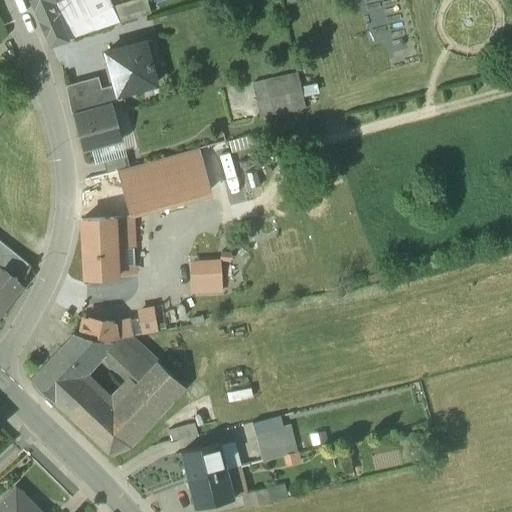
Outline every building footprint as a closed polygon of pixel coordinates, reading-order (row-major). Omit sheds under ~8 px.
[(72,38),(58,0),(51,0),(33,7),(48,46),(72,38)] [(111,0),(82,0),(83,2),(94,25),(97,30),(119,23),(112,1),(111,0)] [(147,0),(116,0),(112,1),(119,23),(151,12),(147,0)] [(152,39),(105,52),(114,85),(117,94),(119,93),(155,84),(150,64),(158,62),(152,39)] [(297,72),(252,82),(259,115),(304,105),(297,72)] [(98,77),(65,85),(71,112),(72,113),(112,102),(121,99),(119,93),(117,94),(114,85),(101,88),(98,77)] [(0,112),(10,99),(0,91),(0,112)] [(122,141),(112,102),(72,113),(82,152),(122,141)] [(129,167),(118,170),(129,211),(206,190),(196,149),(129,167)] [(103,162),(106,173),(129,167),(126,156),(103,162)] [(130,216),(82,218),(84,271),(98,270),(98,275),(116,274),(116,268),(133,268),(130,216)] [(30,267),(0,241),(0,270),(2,272),(4,270),(21,284),(30,267)] [(218,261),(191,263),(192,291),(220,290),(218,261)] [(2,272),(0,274),(0,310),(21,284),(4,270),(2,272)] [(115,323),(118,338),(158,330),(153,307),(136,310),(138,318),(115,323)] [(66,324),(71,315),(65,312),(60,321),(66,324)] [(81,316),(77,335),(106,342),(118,338),(115,323),(81,316)] [(73,334),(30,380),(52,402),(77,375),(99,350),(106,342),(77,335),(73,334)] [(153,367),(126,340),(118,338),(106,342),(99,350),(137,384),(142,379),(153,367)] [(137,384),(113,408),(88,435),(110,455),(131,447),(185,388),(158,362),(153,367),(142,379),(137,384)] [(113,408),(77,375),(52,402),(88,435),(113,408)] [(279,426),(255,432),(261,458),(285,452),(279,426)] [(217,442),(180,452),(187,479),(224,470),(217,442)] [(224,470),(187,479),(195,506),(231,496),(224,470)] [(266,486),(240,492),(244,507),(270,501),(266,486)] [(41,511),(16,487),(0,503),(0,511),(41,511)]
